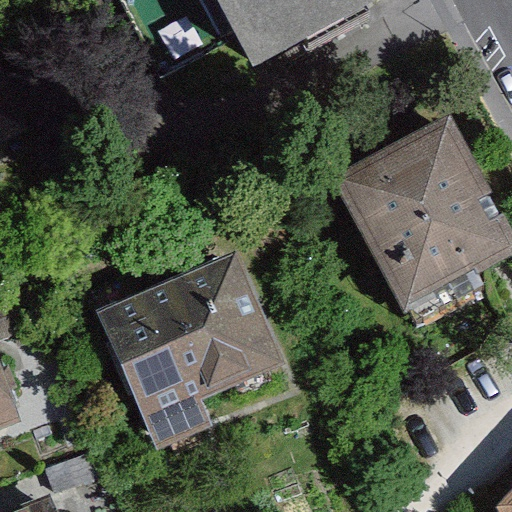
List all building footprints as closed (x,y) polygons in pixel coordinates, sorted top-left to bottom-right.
[(378,0),(217,0),(255,71),(381,5),(378,0)] [(0,159),(31,147),(0,67),(0,159)] [(511,203),(473,132),(359,193),(433,331),(511,288),(511,203)] [(103,324),(162,464),(216,441),(205,414),(288,380),(240,266),(103,324)] [(0,449),(25,441),(0,371),(0,449)] [(511,511),(511,486),(497,501),(503,511),(511,511)]
